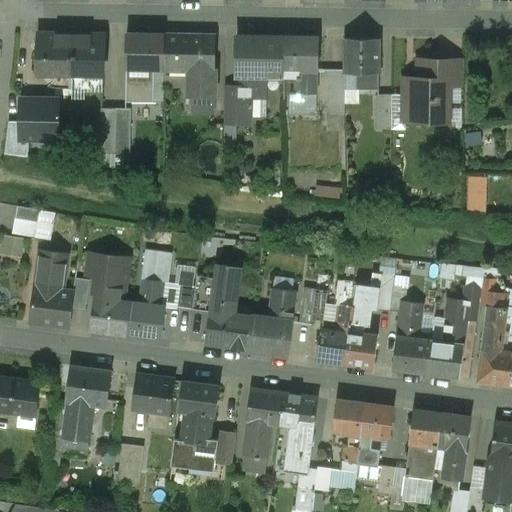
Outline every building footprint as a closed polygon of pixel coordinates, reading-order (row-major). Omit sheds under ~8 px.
[(73,34),(37,34),(36,73),(72,73),(73,34)] [(104,35),(73,34),(72,73),(104,74),(104,35)] [(165,35),(126,34),(126,68),(154,69),(164,69),(165,57),(165,35)] [(216,36),(179,35),(178,57),(165,57),(164,69),(191,70),(190,96),(214,97),(216,36)] [(179,35),(165,35),(165,57),(178,57),(179,35)] [(285,37),(237,37),(236,87),(236,97),(249,98),(264,98),(265,77),(283,77),(283,78),(284,78),(285,37)] [(319,38),(285,37),(284,78),(295,78),(298,78),(298,113),(316,114),(317,71),(318,71),(319,38)] [(379,40),(345,39),(345,70),(345,74),(357,74),(357,90),(359,90),(379,90),(379,74),(379,40)] [(449,60),(421,60),(421,70),(424,73),(419,78),(405,78),(404,95),(404,112),(424,113),(424,122),(448,122),(449,86),(449,60)] [(463,60),(449,60),(449,86),(463,86),(463,60)] [(154,69),(126,68),(125,102),(153,103),(154,69)] [(345,70),(329,70),(329,114),(345,114),(345,104),(345,74),(345,70)] [(357,74),(345,74),(345,104),(359,104),(359,90),(357,90),(357,74)] [(295,78),(295,93),(290,93),(290,113),(298,113),(298,78),(295,78)] [(249,98),(236,97),(236,87),(224,87),(224,123),(249,123),(249,115),(249,98)] [(9,154),(30,155),(30,140),(59,141),(61,96),(11,95),(9,154)] [(392,95),(377,95),(377,130),(392,130),(392,122),(392,95)] [(404,95),(392,95),(392,122),(404,122),(404,112),(404,95)] [(214,97),(190,96),(190,111),(213,112),(214,97)] [(264,98),(249,98),(249,115),(264,116),(264,98)] [(116,108),(101,108),(100,154),(115,154),(116,108)] [(131,108),(116,108),(115,154),(130,154),(131,108)] [(40,211),(17,207),(15,218),(38,222),(40,211)] [(5,238),(5,253),(24,253),(25,238),(5,238)] [(68,254),(40,250),(30,321),(70,327),(72,308),(74,292),(73,292),(63,291),(68,254)] [(126,259),(106,256),(105,262),(91,260),(89,275),(97,276),(95,294),(97,295),(97,299),(122,302),(124,287),(122,287),(126,259)] [(167,260),(147,258),(144,279),(164,281),(167,260)] [(455,266),(441,264),(439,278),(453,280),(455,266)] [(240,268),(218,265),(211,311),(234,314),(240,268)] [(484,269),(468,267),(463,302),(467,303),(469,286),(482,288),(483,281),(484,269)] [(90,280),(75,278),(73,292),(74,292),(72,308),(86,310),(90,280)] [(164,281),(144,279),(141,304),(141,305),(160,307),(164,281)] [(496,283),(483,281),(482,288),(480,300),(493,302),(496,283)] [(482,288),(469,286),(467,303),(468,303),(466,316),(467,316),(477,317),(480,300),(482,288)] [(209,289),(195,287),(192,309),(206,312),(209,289)] [(296,292),(273,289),(270,319),(293,322),(292,321),(296,292)] [(328,291),(316,290),(314,301),(311,321),(323,323),(328,291)] [(354,293),(339,291),(334,320),(338,321),(337,331),(349,333),(353,306),(354,293)] [(122,302),(97,299),(93,330),(128,334),(133,303),(122,302)] [(314,301),(302,299),(299,323),(311,325),(311,321),(314,301)] [(423,303),(402,301),(400,319),(420,321),(423,303)] [(463,302),(448,301),(446,318),(443,342),(464,345),(467,327),(466,327),(467,316),(466,316),(468,303),(467,303),(463,302)] [(160,307),(141,305),(141,304),(133,303),(128,334),(161,338),(165,308),(160,307)] [(369,308),(353,306),(349,333),(361,334),(363,324),(366,325),(369,308)] [(211,311),(207,344),(231,347),(231,348),(245,350),(245,349),(247,349),(252,317),(234,314),(211,311)] [(270,319),(252,317),(247,349),(247,350),(288,355),(293,322),(270,319)] [(446,318),(434,317),(430,340),(443,342),(446,318)] [(420,321),(400,319),(397,336),(418,339),(420,321)] [(505,327),(487,324),(484,350),(501,352),(505,327)] [(337,331),(321,329),(317,359),(345,363),(349,333),(337,331)] [(361,334),(349,333),(345,363),(373,367),(377,336),(361,334)] [(418,339),(397,336),(393,369),(426,373),(430,341),(418,339)] [(443,342),(430,340),(430,341),(426,373),(460,378),(464,345),(443,342)] [(484,350),(483,350),(479,380),(507,384),(511,354),(501,352),(484,350)] [(111,372),(71,366),(67,402),(93,406),(106,407),(111,372)] [(174,380),(137,375),(132,409),(170,414),(174,380)] [(40,383),(0,377),(0,411),(36,416),(40,383)] [(218,385),(182,380),(178,411),(186,413),(212,416),(215,416),(218,385)] [(284,394),(251,389),(247,421),(271,424),(280,426),(284,394)] [(318,398),(284,394),(280,426),(289,427),(307,429),(313,430),(318,398)] [(365,404),(337,401),(333,431),(350,434),(361,435),(365,404)] [(93,406),(68,402),(62,448),(87,451),(93,406)] [(393,408),(365,404),(361,435),(373,437),(379,437),(388,439),(389,439),(393,408)] [(442,415),(414,411),(405,477),(433,481),(438,445),(442,415)] [(212,416),(186,413),(182,440),(175,439),(171,465),(190,468),(214,471),(215,462),(218,440),(216,439),(209,439),(212,416)] [(470,418),(442,415),(438,445),(448,446),(465,449),(466,449),(470,418)] [(271,424),(248,421),(242,469),(254,471),(255,459),(258,459),(259,457),(267,458),(271,424)] [(511,423),(496,422),(491,456),(511,458),(511,423)] [(307,429),(289,427),(283,471),(294,472),(295,464),(302,465),(307,429)] [(235,434),(218,431),(216,439),(218,440),(215,462),(231,464),(235,434)] [(361,435),(350,434),(348,445),(344,445),(342,461),(357,463),(361,435)] [(373,437),(361,435),(357,463),(373,465),(375,449),(371,448),(373,437)] [(144,447),(118,443),(115,471),(140,474),(144,447)] [(465,449),(448,446),(443,478),(460,480),(465,449)] [(511,458),(491,456),(486,489),(511,492),(511,458)] [(357,463),(342,461),(339,482),(354,484),(355,481),(357,463)] [(373,465),(357,463),(355,481),(370,483),(373,465)] [(318,467),(306,466),(303,487),(315,489),(318,467)] [(331,469),(318,467),(315,489),(328,491),(331,469)] [(407,485),(393,484),(390,509),(403,511),(407,485)] [(511,496),(511,492),(486,489),(485,500),(511,503),(511,496)]
